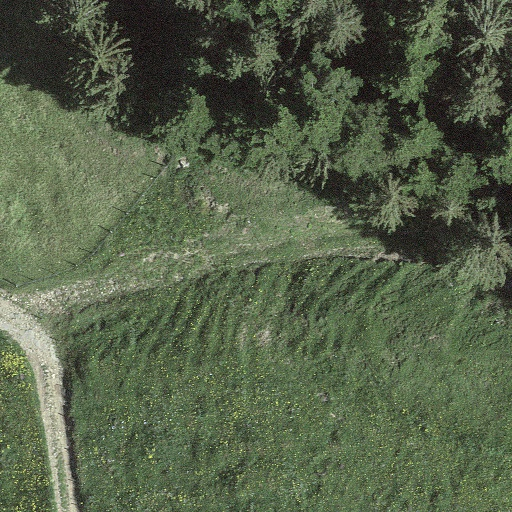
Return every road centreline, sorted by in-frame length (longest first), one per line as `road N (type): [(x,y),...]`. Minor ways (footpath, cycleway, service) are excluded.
road 1 (track): [(12,317),(80,293),(326,243),(443,249),(511,280)]
road 2 (track): [(62,511),(45,369),(32,336),(0,314)]
